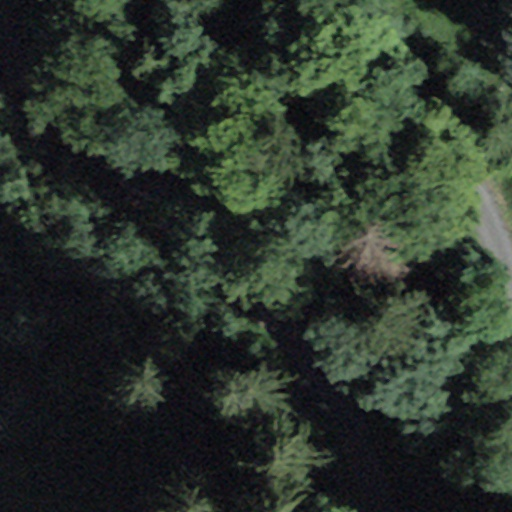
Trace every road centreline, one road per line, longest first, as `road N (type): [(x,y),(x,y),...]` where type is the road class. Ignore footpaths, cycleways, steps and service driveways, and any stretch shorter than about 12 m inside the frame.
road 1 (unclassified): [(435,511),(268,270),(60,28),(21,0)]
road 2 (unclassified): [(384,0),(511,266)]
